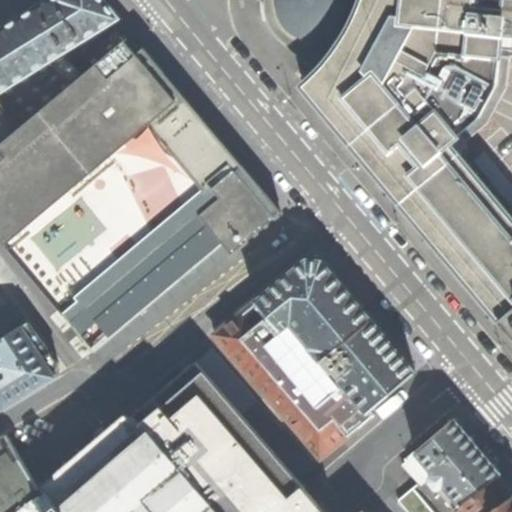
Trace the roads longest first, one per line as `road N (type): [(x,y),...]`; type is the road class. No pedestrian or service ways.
road 1 (residential): [(80,373),(102,402),(346,210)]
road 2 (residential): [(471,362),(356,467),(392,511)]
road 3 (residential): [(346,210),(471,362)]
road 4 (residential): [(222,65),(346,210)]
road 5 (residential): [(0,262),(80,373)]
